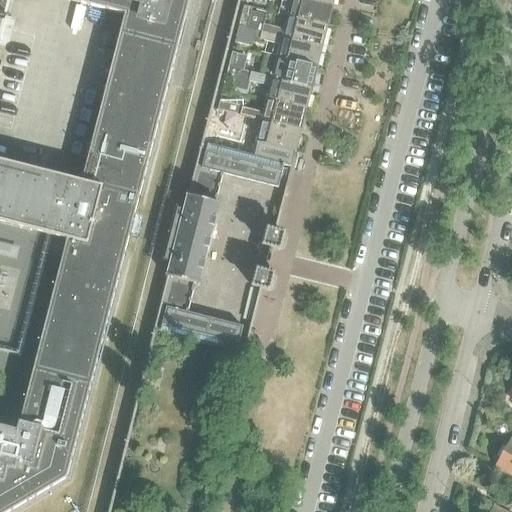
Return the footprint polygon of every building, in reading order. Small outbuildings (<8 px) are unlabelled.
[(0,511),(8,511),(66,478),(189,0),(64,0),(124,15),(116,45),(86,163),(68,159),(63,178),(0,161),(0,222),(48,235),(44,254),(62,259),(19,422),(18,422),(16,431),(0,427),(0,511)] [(253,0),(252,4),(265,8),(267,0),(269,0),(270,0),(273,0),(281,2),(277,15),(286,17),(326,27),(332,7),(305,0),(253,0)] [(243,7),(238,28),(321,49),(326,27),(286,17),(283,30),(264,26),(266,16),(251,12),(252,8),(244,7),(243,7)] [(235,40),(234,43),(251,47),(252,44),(253,40),(260,42),(260,41),(279,45),(276,59),(316,69),(321,49),(238,28),(235,40)] [(229,61),(227,69),(237,71),(240,63),(241,56),(231,53),(229,61)] [(263,70),(261,77),(311,90),(316,69),(276,59),(266,57),(263,70)] [(225,76),(223,86),(247,92),(249,83),(250,82),(269,87),(265,101),(305,111),(311,90),(261,77),(237,71),(227,69),(225,76)] [(219,102),(216,111),(225,113),(300,132),(305,111),(265,101),(262,114),(244,109),(244,108),(243,108),(243,101),(219,102)] [(295,153),(300,132),(225,113),(223,121),(237,124),(238,123),(258,129),(254,142),(241,139),(295,153)] [(295,153),(241,139),(237,153),(202,145),(185,213),(177,211),(164,261),(171,263),(151,343),(158,345),(161,334),(190,341),(206,345),(236,353),(242,329),(188,316),(196,285),(198,285),(207,253),(209,253),(211,246),(212,239),(210,239),(218,207),(216,206),(224,174),(278,188),(283,166),(292,169),(296,153),(295,153)] [(279,251),(284,234),(276,232),(266,229),(262,247),(271,249),(279,251)] [(269,292),(273,275),(267,273),(265,272),(256,270),(252,288),(261,290),(269,292)] [(200,367),(205,349),(189,346),(185,363),(200,367)] [(511,441),(508,445),(504,443),(496,456),(500,459),(495,468),(511,476),(511,441)]
